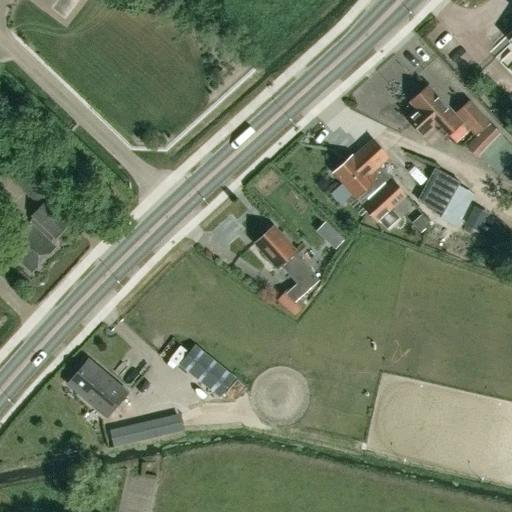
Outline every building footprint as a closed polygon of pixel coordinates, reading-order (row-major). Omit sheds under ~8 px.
[(73,0),(45,0),(64,14),(73,0)] [(444,137),(459,124),(427,90),(412,103),(416,107),(404,118),(421,136),(432,125),(444,137)] [(501,135),(489,123),(469,101),(455,114),(472,133),(462,143),(478,160),(480,158),(498,174),(504,167),(511,172),(511,170),(511,146),(500,135),(501,135)] [(355,197),(363,205),(361,207),(375,223),(378,220),(386,229),(399,219),(390,209),(406,195),(378,165),(387,157),(372,141),(353,157),(351,155),(331,172),(355,197)] [(51,185),(20,156),(4,173),(36,202),(51,185)] [(460,182),(434,168),(416,201),(441,214),(439,219),(456,228),(474,194),(458,186),(460,182)] [(31,215),(33,218),(6,248),(31,271),(54,246),(47,239),(51,234),(54,237),(68,222),(44,200),(31,215)] [(466,221),(480,229),(488,214),(474,206),(466,221)] [(422,214),(412,223),(420,232),(426,227),(428,222),(422,214)] [(344,240),(324,223),(315,232),(334,250),(344,240)] [(276,269),(280,266),(296,283),(288,291),(285,289),(276,300),(294,316),(304,305),(298,299),(319,279),(294,253),(296,251),(274,227),(254,244),(276,269)] [(86,343),(65,362),(71,368),(92,349),(86,343)] [(194,346),(179,364),(219,396),(233,378),(194,346)] [(127,392),(87,360),(67,384),(106,417),(127,392)] [(115,445),(183,429),(181,417),(112,433),(115,445)]
